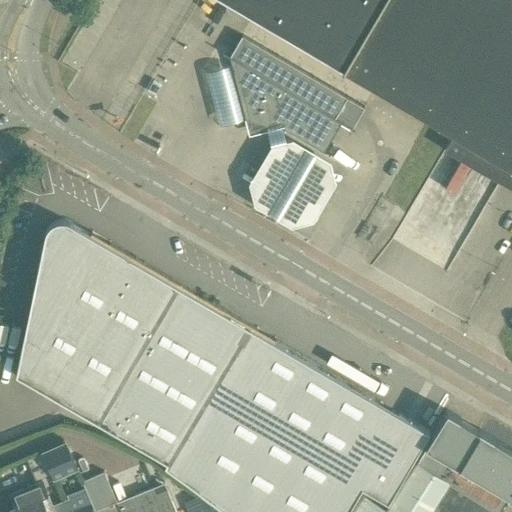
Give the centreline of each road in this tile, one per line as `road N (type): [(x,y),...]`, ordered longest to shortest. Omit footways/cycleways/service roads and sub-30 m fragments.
road 1 (tertiary): [(511,395),(155,185),(51,128),(16,118)]
road 2 (tertiary): [(16,118),(37,0)]
